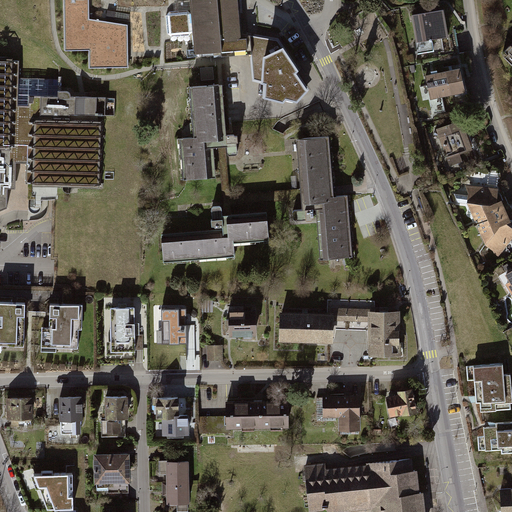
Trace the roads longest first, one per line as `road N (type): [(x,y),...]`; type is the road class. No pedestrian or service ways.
road 1 (residential): [(309,30),(394,214),(433,372)]
road 2 (residential): [(433,372),(142,377)]
road 3 (residential): [(511,154),(471,0)]
road 4 (residential): [(142,377),(0,383)]
road 5 (residential): [(433,372),(456,511)]
road 6 (residential): [(145,511),(142,377)]
